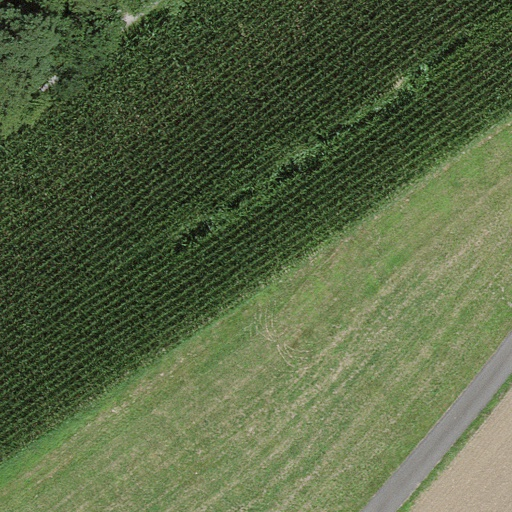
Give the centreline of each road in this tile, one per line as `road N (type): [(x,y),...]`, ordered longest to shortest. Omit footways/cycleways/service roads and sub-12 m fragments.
road 1 (track): [(391,511),(467,429),(511,360)]
road 2 (track): [(139,0),(0,100)]
